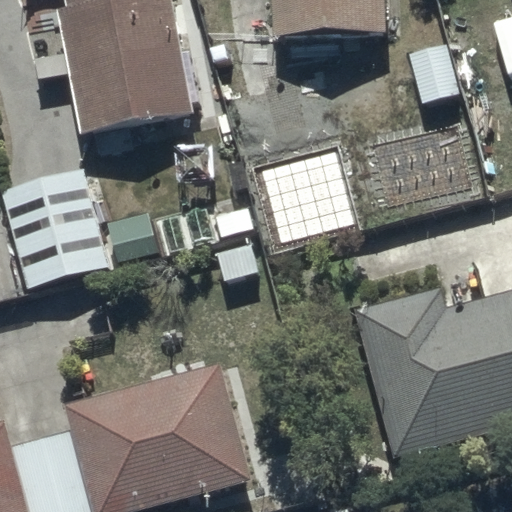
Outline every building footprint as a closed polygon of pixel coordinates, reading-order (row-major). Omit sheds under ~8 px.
[(67,0),(70,9),(56,12),(81,132),(196,108),(173,0),(67,0)] [(379,41),(378,0),(264,0),(265,42),(379,41)] [(327,82),(236,102),(255,188),(345,168),(327,82)] [(86,168),(2,189),(28,292),(112,271),(86,168)] [(511,429),(511,290),(446,307),(442,290),(357,312),(394,460),(511,429)] [(8,422),(0,423),(0,511),(143,511),(255,483),(223,362),(69,403),(76,432),(15,448),(8,422)]
